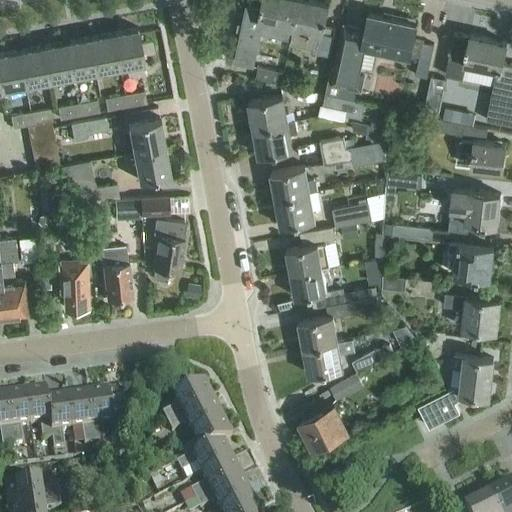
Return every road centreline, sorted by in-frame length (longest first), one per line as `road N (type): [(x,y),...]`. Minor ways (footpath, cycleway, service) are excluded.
road 1 (tertiary): [(179,0),(238,323)]
road 2 (residential): [(238,323),(0,357)]
road 3 (tertiary): [(238,323),(261,424),(301,511)]
